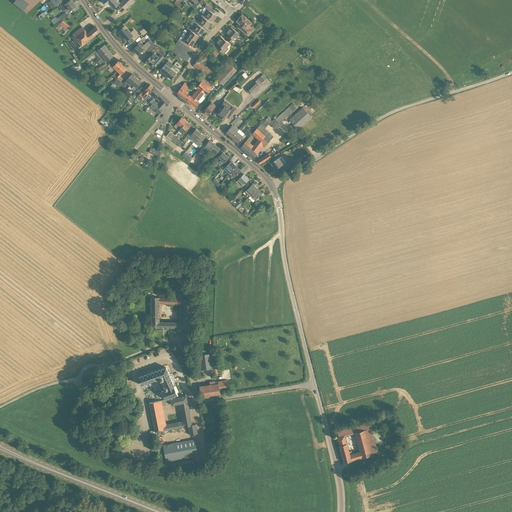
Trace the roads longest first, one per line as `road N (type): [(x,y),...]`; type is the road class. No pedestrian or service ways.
road 1 (unclassified): [(0,408),(89,365),(168,341),(177,345),(199,401),(314,383)]
road 2 (unclassified): [(273,185),(394,112),(511,74)]
road 3 (tertiary): [(314,383),(273,185)]
road 4 (primary): [(0,448),(161,511)]
road 5 (residential): [(273,185),(169,94)]
road 6 (tertiary): [(340,511),(314,383)]
road 7 (residential): [(169,94),(125,55),(83,0)]
